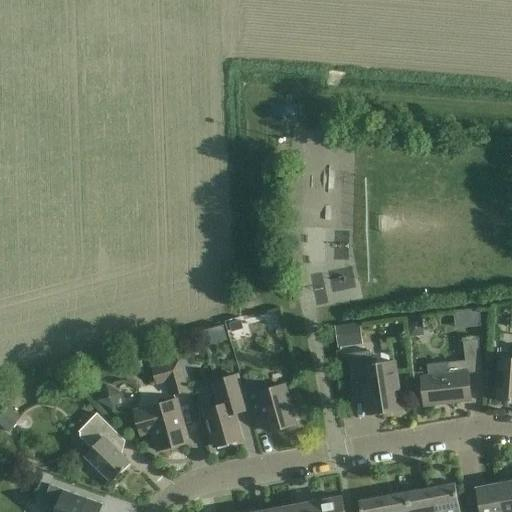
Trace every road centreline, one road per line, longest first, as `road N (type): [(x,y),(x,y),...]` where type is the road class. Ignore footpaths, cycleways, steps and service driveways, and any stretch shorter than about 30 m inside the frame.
road 1 (residential): [(337,457),(299,254),(303,129)]
road 2 (residential): [(337,457),(191,485),(164,511)]
road 3 (residential): [(511,434),(472,433),(337,457)]
